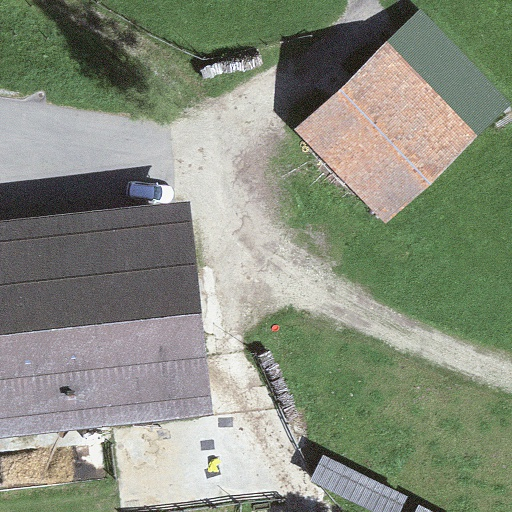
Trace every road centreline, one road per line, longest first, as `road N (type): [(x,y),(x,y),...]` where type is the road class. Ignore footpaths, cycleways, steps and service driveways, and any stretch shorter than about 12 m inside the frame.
road 1 (track): [(313,511),(272,454),(238,381),(223,247),(207,206),(184,183),(131,161)]
road 2 (track): [(184,183),(196,115),(190,90),(57,0)]
road 3 (unclassified): [(0,120),(131,161)]
